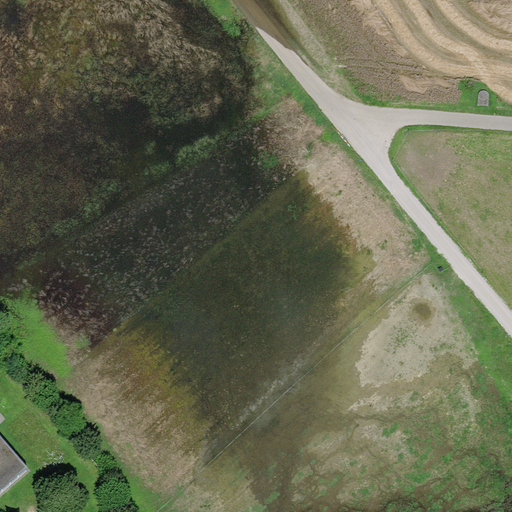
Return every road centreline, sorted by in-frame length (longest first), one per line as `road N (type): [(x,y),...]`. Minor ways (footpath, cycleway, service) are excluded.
road 1 (track): [(240,0),(511,327)]
road 2 (track): [(331,114),(511,130)]
